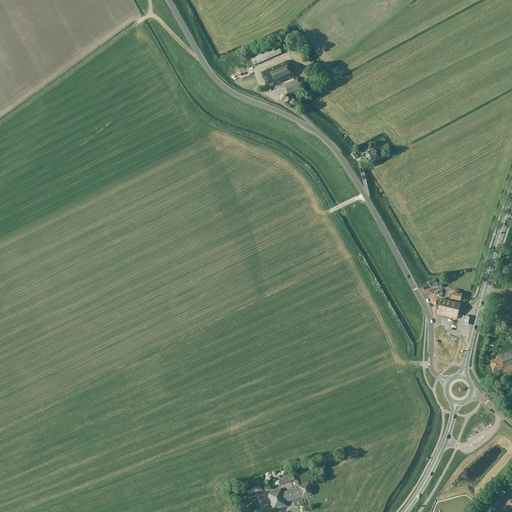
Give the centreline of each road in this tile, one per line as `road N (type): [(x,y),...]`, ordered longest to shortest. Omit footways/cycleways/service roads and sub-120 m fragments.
road 1 (tertiary): [(427,312),(332,147),(302,122),(221,85),(168,0)]
road 2 (track): [(203,63),(147,16),(0,122)]
road 3 (primary): [(462,377),(511,199)]
road 4 (primary): [(404,511),(435,463),(456,402)]
